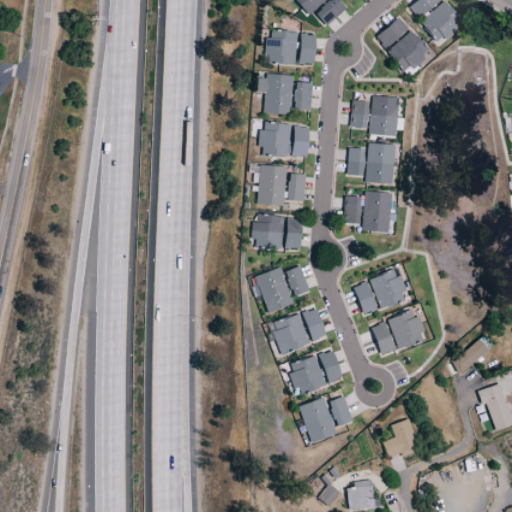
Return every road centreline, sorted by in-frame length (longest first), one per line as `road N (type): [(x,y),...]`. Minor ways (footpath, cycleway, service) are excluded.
road 1 (motorway): [(125,0),(112,205),(108,511)]
road 2 (motorway): [(164,511),(180,0)]
road 3 (motorway): [(118,0),(60,492)]
road 4 (tertiary): [(0,275),(46,0)]
road 5 (residential): [(334,62),(320,246)]
